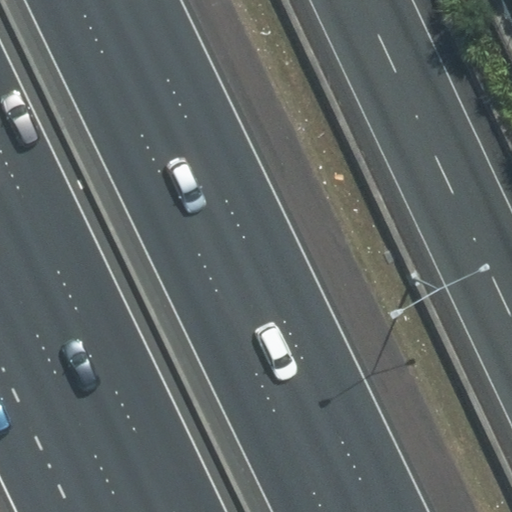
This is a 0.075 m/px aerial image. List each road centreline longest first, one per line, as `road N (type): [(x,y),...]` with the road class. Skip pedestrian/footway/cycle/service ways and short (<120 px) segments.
road 1 (motorway): [(76,0),(322,511)]
road 2 (motorway): [(172,511),(0,149)]
